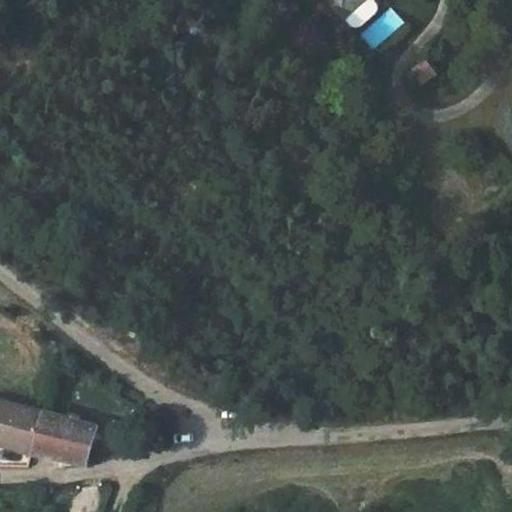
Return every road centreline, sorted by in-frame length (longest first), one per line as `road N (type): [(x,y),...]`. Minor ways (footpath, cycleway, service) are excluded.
road 1 (residential): [(511,419),(346,436),(229,421),(114,360),(0,273)]
road 2 (unknown): [(229,421),(165,455),(65,475),(0,472)]
